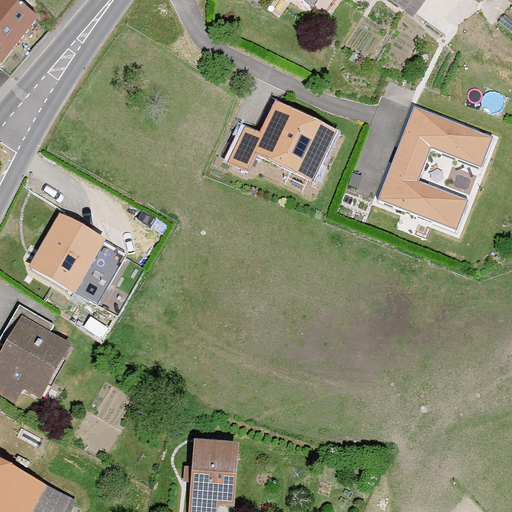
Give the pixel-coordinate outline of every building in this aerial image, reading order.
[(0,0),(0,60),(2,62),(37,19),(12,0),(0,0)] [(511,0),(309,0),(336,18),(348,0),(403,0),(425,15),(435,0),(509,0),(511,2),(511,0)] [(335,131),(277,102),(261,136),(246,129),(230,161),(246,169),(255,150),(312,178),(335,131)] [(488,139),(416,111),(381,198),(455,227),(465,201),(414,182),(429,143),(479,163),(488,139)] [(128,249),(66,216),(38,267),(101,301),(128,249)] [(30,314),(0,361),(0,385),(25,402),(34,387),(54,399),(86,349),(30,314)] [(236,443),(194,440),(189,511),(215,511),(216,502),(232,503),(236,443)] [(0,511),(40,511),(56,479),(0,454),(0,511)]
